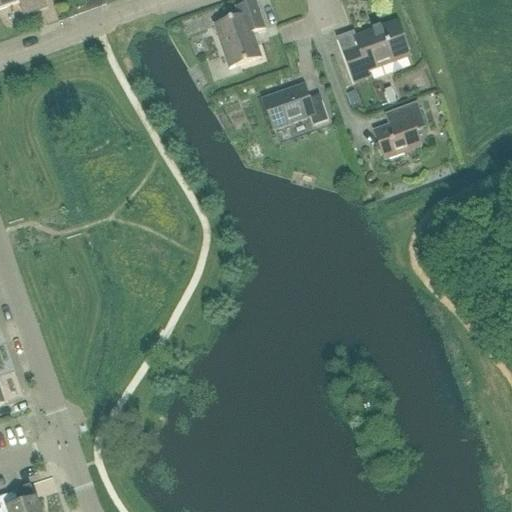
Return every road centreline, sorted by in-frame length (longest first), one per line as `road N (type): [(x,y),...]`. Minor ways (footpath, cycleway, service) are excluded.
road 1 (residential): [(66,445),(0,258)]
road 2 (residential): [(0,59),(172,0)]
